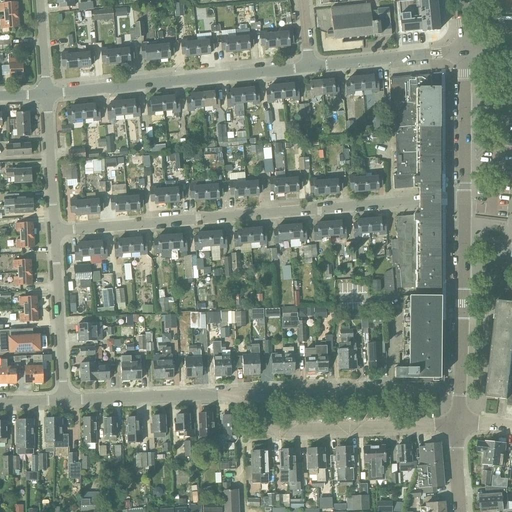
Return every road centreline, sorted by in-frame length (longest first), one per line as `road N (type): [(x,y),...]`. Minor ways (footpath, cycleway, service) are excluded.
road 1 (residential): [(462,201),(55,230)]
road 2 (unclassified): [(46,94),(309,67)]
road 3 (residential): [(64,400),(55,230)]
road 4 (residential): [(261,416),(280,431),(420,428)]
road 5 (residential): [(64,400),(228,392)]
road 6 (residential): [(455,423),(463,268)]
road 7 (unclassified): [(309,67),(462,50)]
road 8 (residential): [(462,201),(462,50)]
road 9 (residential): [(55,230),(46,94)]
